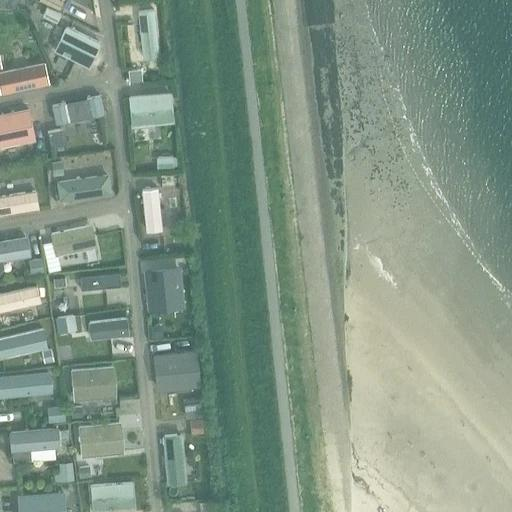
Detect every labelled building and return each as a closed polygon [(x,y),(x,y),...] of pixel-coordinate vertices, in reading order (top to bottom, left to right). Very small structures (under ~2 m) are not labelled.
[(40,0),(59,9),(63,3),(56,0),(40,0)] [(47,7),(43,15),(56,22),(61,14),(47,7)] [(143,57),(158,55),(153,9),(138,11),(143,57)] [(87,66),(99,42),(67,26),(55,51),(87,66)] [(0,89),(0,91),(48,81),(44,64),(0,72),(0,89)] [(139,81),(138,71),(128,72),(129,82),(139,81)] [(173,121),(170,93),(130,97),(133,125),(173,121)] [(52,105),(56,124),(103,114),(99,96),(52,105)] [(0,115),(0,145),(34,138),(29,110),(0,115)] [(63,145),(59,129),(47,132),(50,148),(63,145)] [(157,139),(156,151),(175,152),(175,139),(157,139)] [(173,157),(159,158),(159,166),(173,165),(173,157)] [(62,164),(53,164),(54,174),(63,173),(62,164)] [(61,199),(109,192),(107,175),(58,182),(61,199)] [(142,189),(146,229),(161,228),(157,188),(142,189)] [(0,213),(37,207),(35,191),(0,197),(0,213)] [(53,242),(42,244),(48,272),(60,270),(57,255),(84,249),(82,239),(91,237),(89,225),(51,233),(53,242)] [(29,254),(26,237),(0,241),(0,268),(2,266),(1,259),(29,254)] [(42,271),(40,259),(31,260),(34,272),(42,271)] [(178,298),(175,269),(146,272),(149,301),(178,298)] [(119,272),(80,276),(81,290),(121,285),(119,272)] [(0,309),(40,301),(37,286),(0,293),(0,309)] [(46,315),(44,305),(36,306),(38,317),(46,315)] [(59,330),(75,328),(73,316),(57,318),(59,330)] [(89,322),(91,338),(128,334),(126,318),(89,322)] [(157,325),(150,326),(151,337),(162,336),(162,329),(157,325)] [(43,328),(0,337),(0,356),(46,346),(43,328)] [(53,360),(52,349),(43,351),(45,361),(53,360)] [(195,352),(155,356),(158,388),(198,383),(195,352)] [(115,396),(112,366),(72,370),(74,400),(115,396)] [(0,377),(0,394),(3,397),(12,396),(13,393),(51,390),(49,374),(0,377)] [(199,399),(184,401),(186,417),(201,415),(199,399)] [(52,420),(64,419),(62,407),(50,408),(52,420)] [(81,407),(71,407),(72,417),(82,416),(81,407)] [(203,418),(191,419),(192,432),(205,431),(203,418)] [(82,455),(122,452),(119,422),(79,425),(82,455)] [(55,426),(10,432),(13,449),(15,449),(16,459),(32,456),(31,449),(58,446),(55,426)] [(185,482),(180,434),(164,435),(169,483),(185,482)] [(69,449),(55,452),(58,468),(72,465),(69,449)] [(88,467),(79,468),(80,477),(90,476),(88,467)] [(71,468),(60,469),(59,472),(55,472),(56,482),(73,480),(71,468)] [(92,511),(134,508),(132,482),(90,485),(92,511)] [(19,496),(20,511),(64,511),(63,493),(19,496)] [(212,511),(211,501),(194,503),(194,511),(212,511)]
